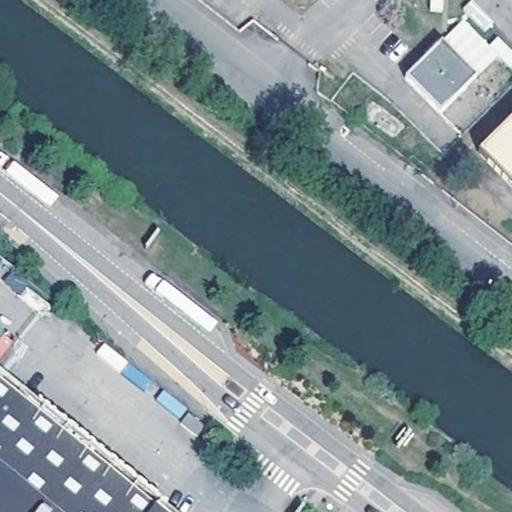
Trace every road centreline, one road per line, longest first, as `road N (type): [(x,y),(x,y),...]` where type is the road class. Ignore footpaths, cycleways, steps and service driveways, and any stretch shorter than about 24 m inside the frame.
road 1 (unclassified): [(159,0),(511,269)]
road 2 (track): [(179,104),(511,357)]
road 3 (secondary): [(417,511),(234,369),(173,338)]
road 4 (secondary): [(173,338),(214,394),(368,511)]
road 5 (secondary): [(0,195),(173,338)]
road 6 (track): [(44,0),(179,104)]
